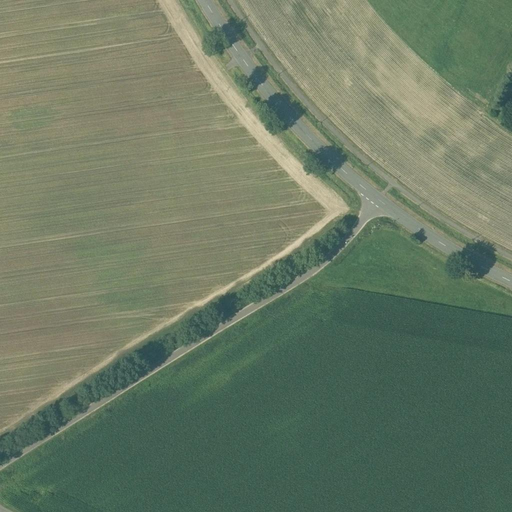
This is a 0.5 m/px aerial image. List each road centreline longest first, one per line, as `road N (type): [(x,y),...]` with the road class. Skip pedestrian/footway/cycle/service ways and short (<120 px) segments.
road 1 (unclassified): [(378,200),(313,270),(0,464)]
road 2 (tertiary): [(204,0),(273,98),(378,200)]
road 3 (tertiary): [(378,200),(511,281)]
